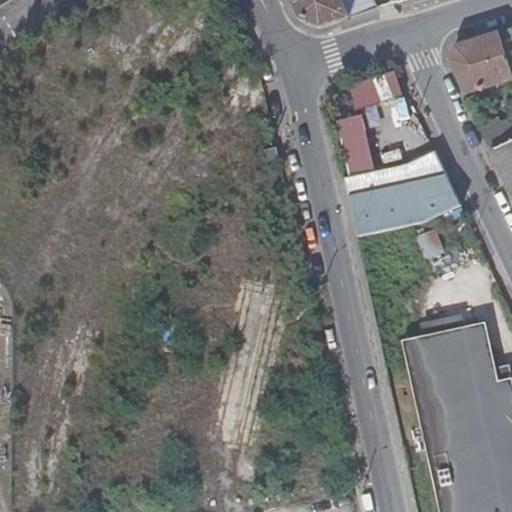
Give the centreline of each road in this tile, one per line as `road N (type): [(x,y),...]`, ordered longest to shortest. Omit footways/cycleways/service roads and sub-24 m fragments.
road 1 (unclassified): [(295,64),(394,511)]
road 2 (unclassified): [(511,244),(414,29)]
road 3 (unclassified): [(295,64),(414,29)]
